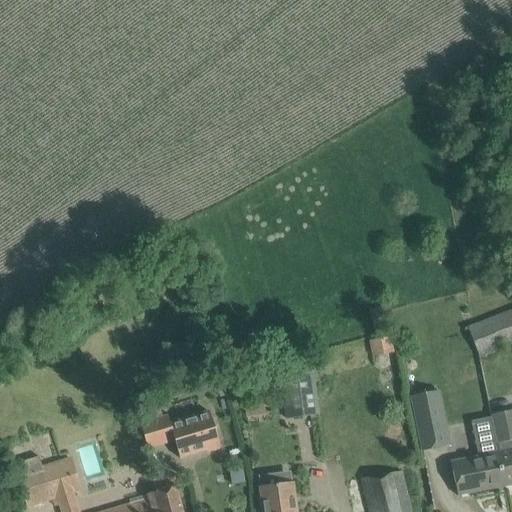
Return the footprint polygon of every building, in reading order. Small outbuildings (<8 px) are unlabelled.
[(181,256),(179,256),(181,250),(167,245),(157,278),(173,283),(181,256)] [(511,309),(468,327),(480,359),(511,346),(511,309)] [(319,414),(313,364),(284,368),(290,418),(319,414)] [(424,451),(454,444),(441,389),(411,396),(424,451)] [(511,409),(492,413),(493,417),(498,441),(511,437),(511,409)] [(162,417),(139,424),(142,431),(147,449),(174,441),(180,459),(206,451),(207,453),(221,449),(209,410),(170,422),(168,415),(162,417)] [(479,456),(451,462),(454,476),(458,496),(505,486),(511,484),(511,437),(498,441),(493,417),(471,422),(479,456)] [(39,457),(14,465),(17,474),(21,487),(26,505),(27,508),(53,500),(55,507),(59,506),(73,502),(75,498),(74,493),(76,492),(66,459),(42,466),(39,457)] [(413,511),(405,471),(364,478),(371,511),(413,511)] [(283,473),(259,477),(260,488),(263,511),(296,511),(292,483),(284,484),(283,473)] [(182,511),(175,486),(171,474),(152,480),(155,492),(145,496),(129,500),(131,504),(132,508),(119,511),(182,511)]
